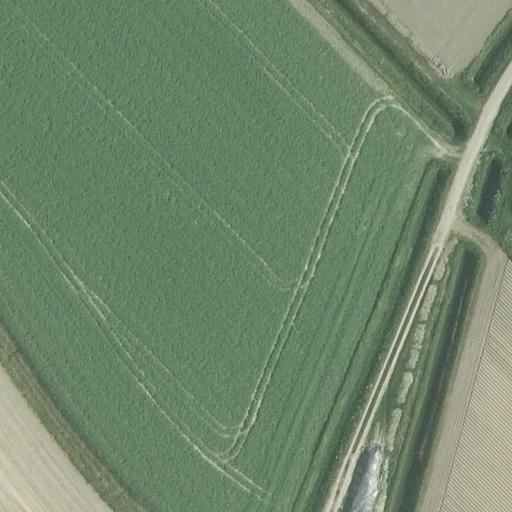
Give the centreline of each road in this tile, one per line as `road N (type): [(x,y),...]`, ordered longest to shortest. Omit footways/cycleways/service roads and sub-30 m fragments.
road 1 (track): [(327,511),(433,245)]
road 2 (unclassified): [(433,245),(511,68)]
